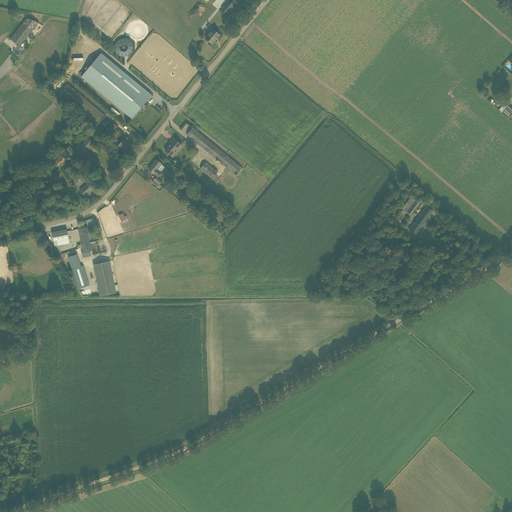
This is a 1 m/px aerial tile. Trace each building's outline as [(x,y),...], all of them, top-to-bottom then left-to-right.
[(229,1),(221,10),(228,15),(235,6),(229,1)] [(165,31),(179,42),(188,31),(160,9),(156,15),(169,26),(165,31)] [(20,47),(39,23),(26,18),(10,39),(20,47)] [(213,29),(205,38),(212,44),(220,35),(213,29)] [(113,42),(118,57),(133,52),(128,37),(113,42)] [(101,54),(81,77),(131,119),(151,95),(101,54)] [(60,92),(59,91),(56,95),(57,96),(60,94),(97,126),(106,116),(68,84),(60,92)] [(499,104),(502,107),(499,110),(502,112),(504,109),(505,110),(510,114),(511,110),(511,107),(506,102),(501,98),(499,101),(500,102),(498,103),(499,104)] [(103,134),(108,138),(117,127),(112,122),(103,134)] [(82,128),(87,133),(90,129),(84,124),(82,128)] [(235,162),(196,131),(192,127),(186,135),(236,175),(237,174),(239,172),(240,171),(242,168),(235,162)] [(123,132),(118,128),(114,132),(119,136),(123,132)] [(126,136),(119,145),(125,150),(129,145),(126,142),(129,139),(126,136)] [(78,147),(85,153),(87,151),(88,150),(87,150),(94,142),(88,137),(82,144),(81,143),(78,147)] [(171,141),(172,142),(165,150),(172,156),(178,148),(180,149),(182,146),(173,138),(171,141)] [(71,156),(75,151),(69,146),(65,151),(71,156)] [(56,167),(61,162),(57,159),(53,164),(56,167)] [(161,170),(162,171),(165,167),(162,164),(156,160),(148,169),(158,177),(161,172),(160,172),(161,170)] [(67,165),(74,173),(78,169),(75,165),(75,166),(70,161),(67,165)] [(218,172),(206,162),(200,169),(212,179),(218,172)] [(61,172),(69,181),(74,177),(66,168),(61,172)] [(86,177),(82,172),(75,177),(79,182),(86,177)] [(157,187),(159,184),(162,181),(156,177),(152,182),(157,187)] [(92,189),(88,184),(80,190),(85,196),(92,189)] [(410,215),(420,203),(411,197),(402,209),(410,215)] [(415,218),(416,219),(408,229),(415,234),(433,211),(426,206),(418,216),(417,215),(415,218)] [(85,219),(87,227),(95,225),(94,218),(85,219)] [(78,229),(81,243),(89,241),(86,227),(78,229)] [(52,232),(54,243),(68,240),(67,231),(66,229),(52,232)] [(89,241),(81,243),(83,252),(81,253),(82,258),(92,256),(89,241)] [(79,262),(77,254),(68,257),(78,289),(89,285),(83,266),(79,267),(77,263),(79,262)] [(118,284),(115,285),(110,261),(93,265),(100,296),(116,293),(116,291),(119,290),(118,284)]
